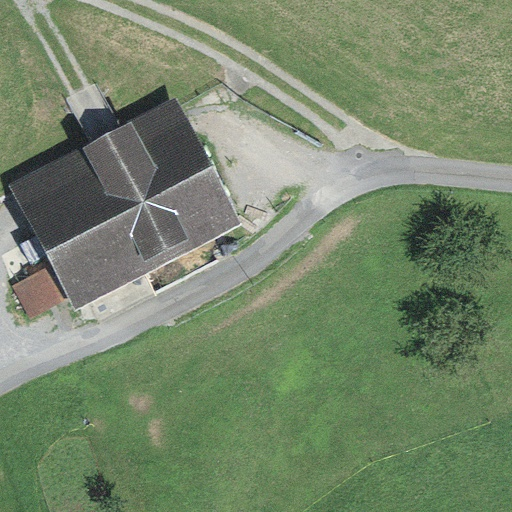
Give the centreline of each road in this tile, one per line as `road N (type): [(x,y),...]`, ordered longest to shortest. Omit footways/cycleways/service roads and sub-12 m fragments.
road 1 (track): [(511,178),(426,172),(365,180),(188,297),(0,381)]
road 2 (track): [(119,0),(297,92),(392,173)]
